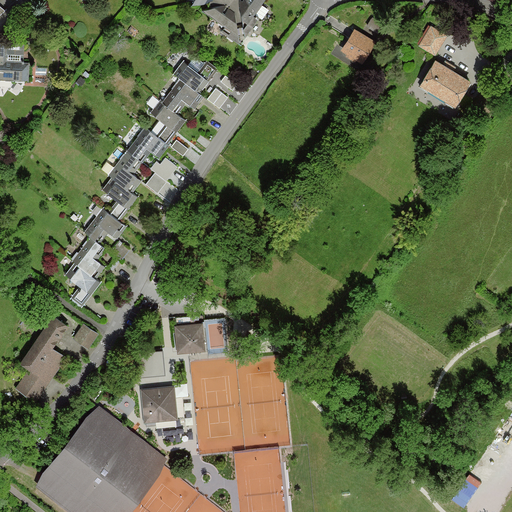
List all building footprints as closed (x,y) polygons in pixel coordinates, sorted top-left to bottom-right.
[(239,0),(246,37),(259,18),(254,14),(263,0),(239,0)] [(235,13),(225,5),(203,8),(226,25),(222,31),(240,43),(235,13)] [(447,36),(431,27),(420,46),(435,55),(438,50),(447,36)] [(375,42),(355,29),(341,50),(361,63),(375,42)] [(22,43),(0,41),(0,77),(28,79),(29,61),(21,61),(22,43)] [(471,80),(435,58),(420,84),(455,106),(469,83),(471,80)] [(199,93),(218,69),(207,61),(198,72),(184,61),(174,74),(181,78),(162,102),(159,100),(150,112),(166,124),(157,136),(146,127),(109,175),(112,177),(103,190),(117,201),(108,212),(103,208),(85,231),(91,236),(72,261),(75,264),(67,275),(82,287),(72,300),(83,307),(102,282),(96,278),(105,266),(98,260),(107,249),(99,244),(108,232),(117,239),(127,226),(121,222),(139,198),(133,194),(142,182),(134,176),(152,153),(158,157),(186,121),(177,114),(186,103),(194,110),(204,97),(199,93)] [(229,82),(220,94),(236,106),(245,94),(229,82)] [(165,159),(155,171),(163,177),(173,165),(165,159)] [(120,240),(111,251),(122,260),(127,253),(130,248),(120,240)] [(70,324),(54,313),(49,320),(30,308),(24,316),(42,329),(20,362),(29,368),(16,387),(37,401),(67,357),(54,348),(70,324)] [(205,350),(203,322),(176,325),(179,353),(205,350)] [(100,334),(84,323),(74,337),(90,348),(100,334)] [(144,350),(145,372),(166,371),(165,349),(144,350)] [(175,386),(142,389),(146,421),(178,418),(175,386)] [(98,407),(36,484),(71,511),(126,511),(168,460),(98,407)] [(471,472),(454,496),(466,505),(483,480),(471,472)]
